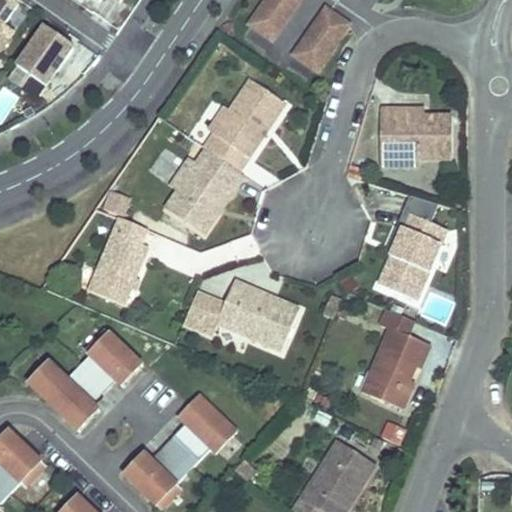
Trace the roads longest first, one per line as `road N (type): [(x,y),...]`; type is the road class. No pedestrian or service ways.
road 1 (residential): [(498,84),(458,43),(408,30),(382,38),(367,58),(305,230)]
road 2 (residential): [(455,419),(496,285),(498,84)]
road 3 (residential): [(0,192),(58,164),(99,132),(155,71)]
road 4 (residential): [(155,71),(47,0)]
